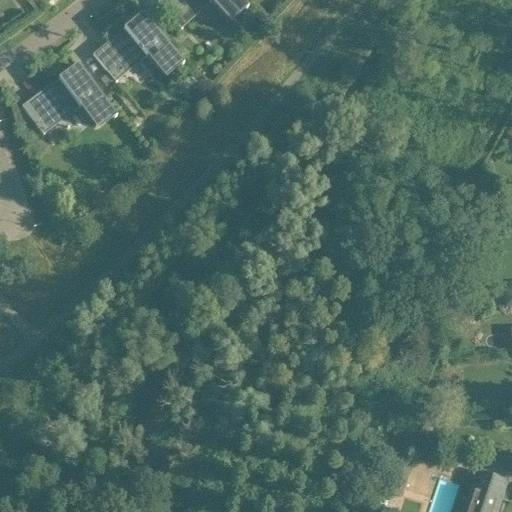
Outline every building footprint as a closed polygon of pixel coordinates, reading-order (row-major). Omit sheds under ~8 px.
[(160,0),(157,4),(174,22),(181,30),(193,19),(189,15),(205,0),(206,0),(210,3),(211,3),(228,21),(233,15),(234,16),(243,7),(245,6),(239,0),(160,0)] [(106,45),(93,56),(108,74),(115,83),(128,73),(124,69),(142,53),(146,58),(147,57),(163,76),(168,71),(169,72),(179,63),(181,62),(141,15),(140,16),(123,30),(124,31),(127,35),(109,49),(106,45)] [(40,94),(22,107),(35,125),(39,131),(43,136),(60,123),(57,118),(76,104),(79,109),(80,108),(95,128),(101,124),(112,116),(114,115),(77,66),(75,67),(58,80),(62,85),(43,99),(40,94)] [(482,309),(493,300),(486,291),(475,299),(482,309)] [(401,498),(413,463),(387,454),(375,490),(401,498)] [(506,482),(506,481),(477,472),(464,511),(493,511),(504,481),(506,482)]
